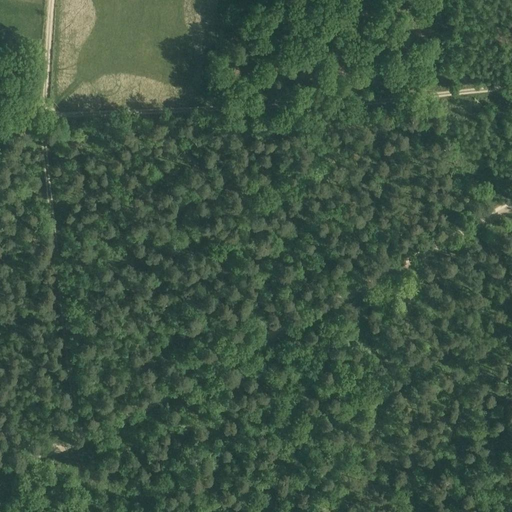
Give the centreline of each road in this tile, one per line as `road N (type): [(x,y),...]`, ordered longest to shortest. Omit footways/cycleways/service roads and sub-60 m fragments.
road 1 (track): [(511,89),(44,116),(49,0)]
road 2 (track): [(0,464),(123,424),(511,209)]
road 3 (track): [(44,116),(29,133),(82,442)]
